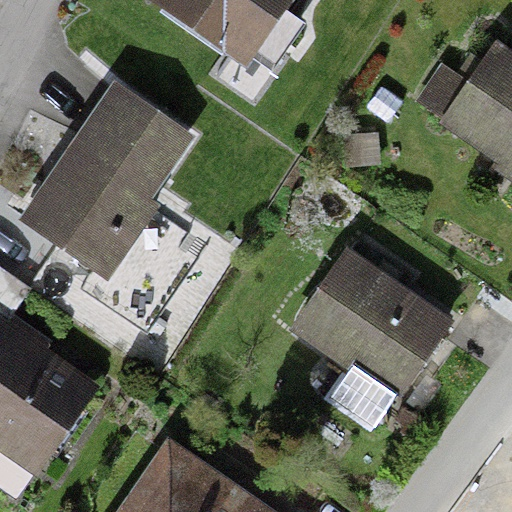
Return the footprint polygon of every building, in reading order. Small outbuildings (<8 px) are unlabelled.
[(200,0),(180,30),(265,87),(274,72),(309,95),(350,33),(320,14),(329,0),(340,0),(356,10),(362,0),(200,0)] [(444,68),(421,101),(511,163),(511,57),(496,47),(470,85),(444,68)] [(149,198),(193,130),(111,76),(17,220),(112,282),(162,207),(149,198)] [(351,257),(291,338),(352,382),(330,414),(377,447),(405,409),(391,399),(445,324),(351,257)] [(0,465),(32,487),(93,398),(0,335),(0,465)] [(109,511),(268,511),(166,436),(109,511)]
